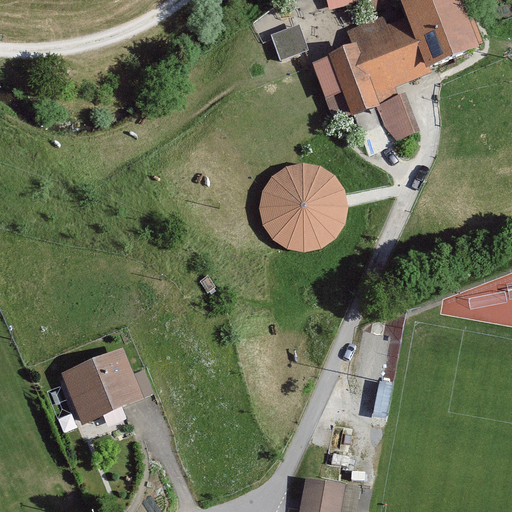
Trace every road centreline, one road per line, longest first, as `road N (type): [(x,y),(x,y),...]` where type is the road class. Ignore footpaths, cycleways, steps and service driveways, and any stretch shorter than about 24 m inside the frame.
road 1 (residential): [(259,511),(351,325),(423,149)]
road 2 (track): [(0,48),(89,42),(181,0)]
